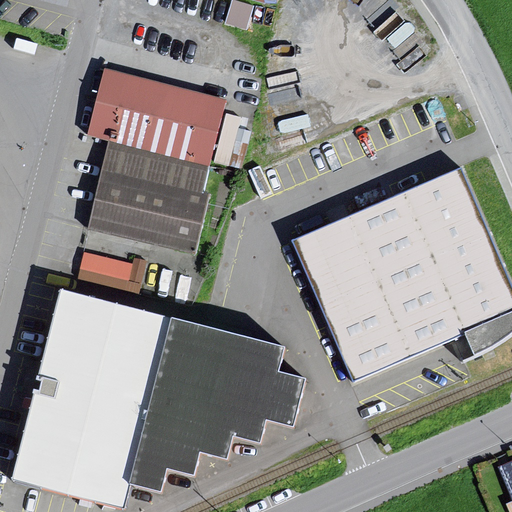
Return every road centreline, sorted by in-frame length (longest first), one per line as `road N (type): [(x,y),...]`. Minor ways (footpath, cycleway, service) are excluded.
road 1 (unclassified): [(0,383),(96,0)]
road 2 (unclassified): [(306,511),(511,420)]
road 3 (unclassified): [(511,143),(468,38),(440,0)]
